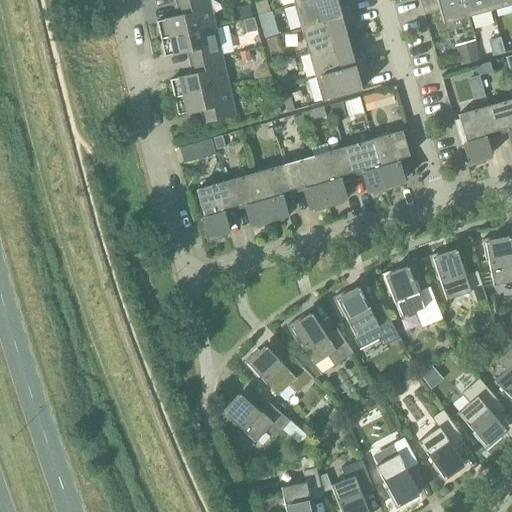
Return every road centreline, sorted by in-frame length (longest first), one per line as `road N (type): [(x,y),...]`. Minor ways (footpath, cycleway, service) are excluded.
road 1 (residential): [(114,0),(188,283),(441,208)]
road 2 (primary): [(81,511),(0,252)]
road 3 (residential): [(441,208),(385,0)]
